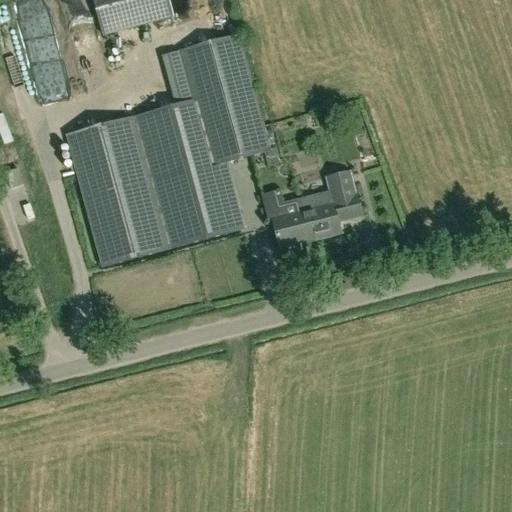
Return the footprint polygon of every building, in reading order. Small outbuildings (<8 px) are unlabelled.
[(173,19),(167,0),(92,0),(103,38),(173,19)] [(88,36),(71,41),(77,60),(94,54),(88,36)] [(231,213),(241,210),(229,165),(272,154),(239,38),(180,54),(194,101),(133,119),(170,251),(235,232),(231,213)] [(105,269),(170,251),(133,119),(68,137),(105,269)] [(18,170),(6,174),(12,190),(23,186),(18,170)] [(339,225),(363,219),(357,195),(356,195),(349,172),(324,179),(328,194),(295,203),(298,213),(286,216),(280,192),(262,197),(269,224),(272,223),(280,250),(324,238),(325,241),(342,236),(339,225)]
